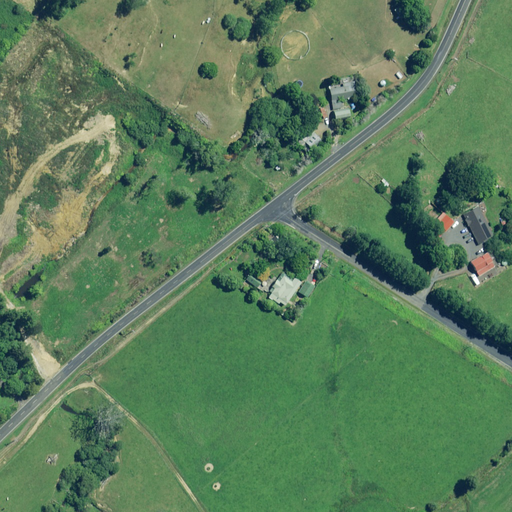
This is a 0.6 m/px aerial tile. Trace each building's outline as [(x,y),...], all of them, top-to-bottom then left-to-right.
[(331,109),(341,107),(340,101),(338,102),(337,99),(350,97),(350,94),(352,93),(350,86),(352,86),(351,81),(340,83),(340,86),(327,88),(331,109)] [(305,141),(304,142),(308,147),(310,146),(312,148),(320,141),(312,132),(303,140),(305,141)] [(461,214),(477,245),(492,237),(476,206),(461,214)] [(452,222),(442,212),(436,219),(437,221),(435,222),(437,224),(436,226),(441,230),(442,229),(444,230),(452,222)] [(484,252),(469,262),(477,276),(493,267),(484,252)] [(245,279),(256,287),(260,281),(248,274),(245,279)] [(275,279),(270,286),(272,287),(266,296),(277,303),(279,302),(284,305),(299,282),(292,277),(289,281),(280,275),(277,280),(275,279)]
